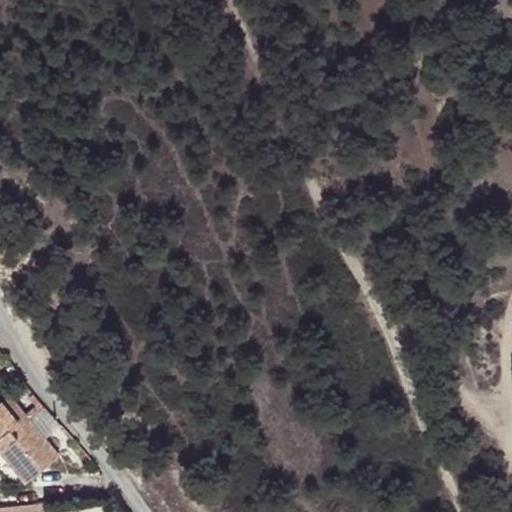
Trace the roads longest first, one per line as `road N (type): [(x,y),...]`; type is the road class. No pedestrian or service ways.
road 1 (unclassified): [(141,511),(16,357),(0,324)]
road 2 (track): [(488,511),(509,470),(511,310)]
